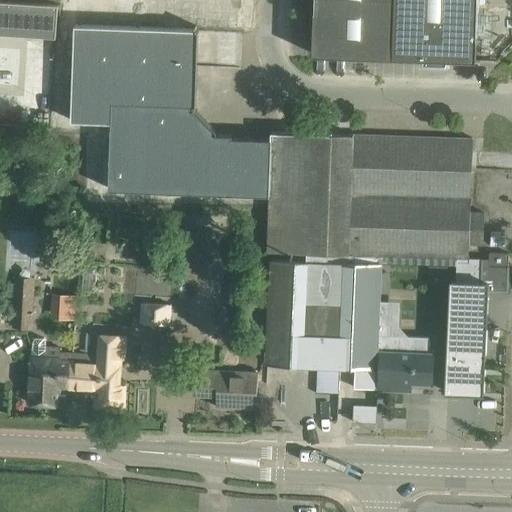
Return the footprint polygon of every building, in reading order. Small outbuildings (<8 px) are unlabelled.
[(315,10),(313,53),(478,60),(479,0),(316,0),(316,10),(315,10)] [(76,25),(72,121),(112,122),(112,101),(174,103),(194,104),(194,106),(197,106),(199,29),(196,29),(196,30),(76,25)] [(112,122),(109,189),(270,194),(269,200),(256,199),(255,248),(268,249),(268,251),(307,252),(307,260),(272,259),(267,363),(318,365),(322,366),(340,366),(355,367),(377,368),(378,335),(382,263),(452,265),(458,266),(468,266),(469,258),(469,256),(469,244),(483,244),(484,212),(470,212),(472,152),(473,138),(349,134),(324,133),(325,123),(301,122),(301,111),(272,110),(272,112),(271,131),(271,138),(232,137),(233,135),(217,134),(212,134),(193,113),(193,108),(194,106),(194,104),(174,103),(112,101),(112,122)] [(10,269),(34,270),(36,228),(12,227),(10,269)] [(490,252),(489,265),(508,265),(509,253),(490,252)] [(451,279),(446,391),(484,393),(489,288),(508,289),(508,284),(508,283),(508,276),(509,276),(509,274),(508,274),(508,268),(508,265),(489,265),(489,267),(468,266),(458,266),(452,265),(451,279)] [(14,328),(32,327),(32,292),(13,292),(14,328)] [(171,301),(140,301),(140,324),(170,325),(171,301)] [(73,356),(70,398),(96,399),(96,407),(124,408),(125,386),(119,385),(119,381),(121,359),(126,359),(126,335),(99,334),(98,358),(73,356)] [(378,335),(377,368),(380,368),(380,389),(411,390),(411,381),(433,382),(434,353),(431,353),(429,337),(378,335)] [(33,348),(31,383),(29,403),(59,405),(60,397),(70,398),(73,356),(62,355),(63,350),(33,348)] [(355,367),(354,387),(376,388),(377,368),(355,367)] [(218,370),(216,406),(257,408),(258,372),(218,370)]
